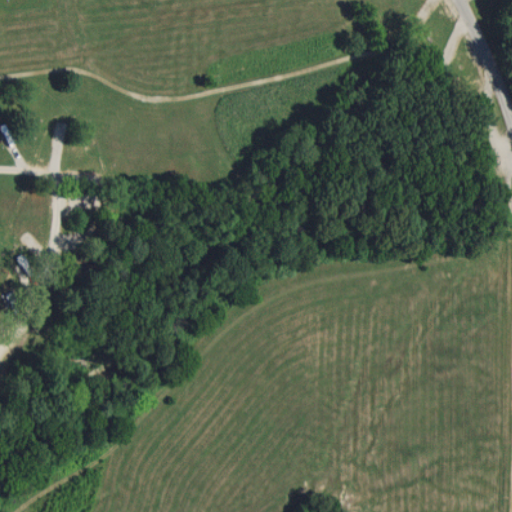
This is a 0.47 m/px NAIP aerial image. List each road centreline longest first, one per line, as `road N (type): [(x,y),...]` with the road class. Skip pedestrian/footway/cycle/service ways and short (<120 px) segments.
road 1 (residential): [(0,358),(39,315),(56,233),(49,176),(0,164)]
road 2 (residential): [(461,0),(496,64),(511,115)]
